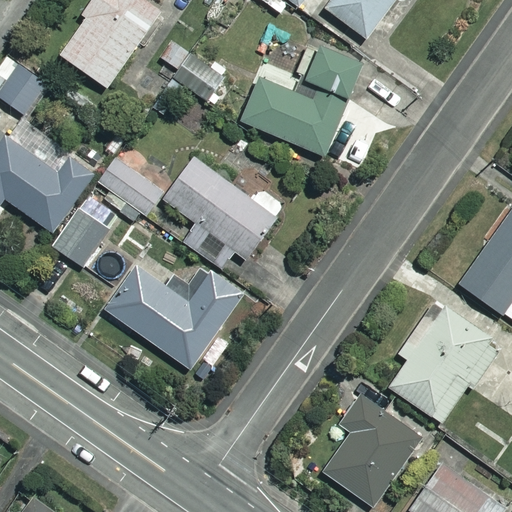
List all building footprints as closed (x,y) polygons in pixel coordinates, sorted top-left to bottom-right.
[(164,17),(140,0),(100,0),(86,21),(90,24),(64,61),(110,93),(164,17)] [(310,0),(289,0),(304,10),(310,0)] [(338,0),(328,14),(368,43),(400,0),(338,0)] [(263,83),(244,126),(328,161),(366,73),(325,55),(305,101),(263,83)] [(49,90),(13,60),(0,75),(0,98),(25,119),(49,90)] [(221,78),(196,60),(177,87),(202,105),(221,78)] [(119,137),(93,119),(72,150),(97,168),(119,137)] [(61,180),(8,142),(0,152),(0,216),(8,205),(55,238),(97,180),(73,163),(61,180)] [(164,195),(119,163),(103,185),(148,218),(164,195)] [(256,206),(198,163),(169,203),(201,228),(189,244),(227,272),(239,257),(250,265),(290,211),(266,193),(256,206)] [(111,235),(83,216),(57,252),(86,272),(111,235)] [(511,217),(463,289),(511,323),(511,217)] [(183,302),(138,271),(108,315),(188,371),(209,340),(202,335),(232,292),(203,272),(183,302)] [(502,351),(439,306),(401,358),(412,366),(393,392),(445,429),(502,351)] [(376,511),(424,442),(362,400),(342,430),(353,437),(326,478),(376,511)] [(504,511),(445,471),(416,511),(504,511)] [(54,511),(33,497),(22,511),(54,511)]
